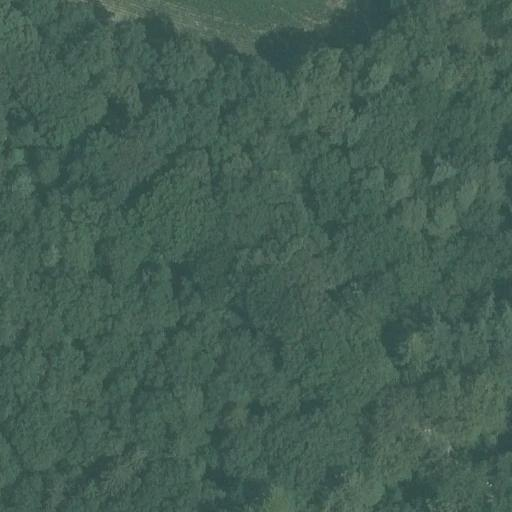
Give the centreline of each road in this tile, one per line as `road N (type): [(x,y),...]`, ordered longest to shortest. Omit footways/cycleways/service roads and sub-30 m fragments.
road 1 (track): [(0,48),(409,423)]
road 2 (tertiary): [(196,511),(409,423)]
road 3 (unclassified): [(506,511),(409,423)]
